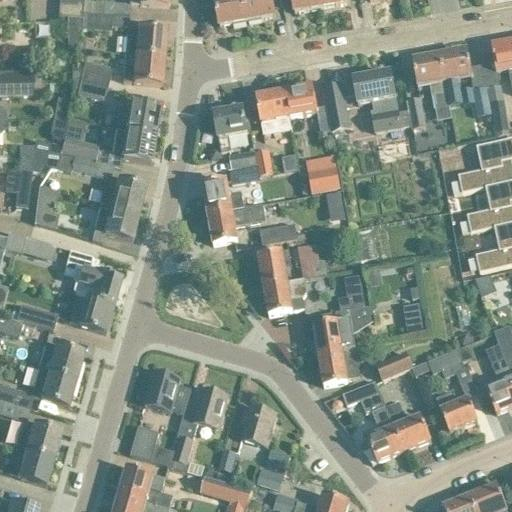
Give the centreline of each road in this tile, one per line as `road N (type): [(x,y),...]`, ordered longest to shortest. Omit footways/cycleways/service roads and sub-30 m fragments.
road 1 (residential): [(189,75),(511,17)]
road 2 (residential): [(390,511),(277,373),(137,327)]
road 3 (residential): [(137,327),(168,212),(189,75)]
road 4 (residential): [(83,511),(137,327)]
road 5 (residential): [(391,511),(511,452)]
